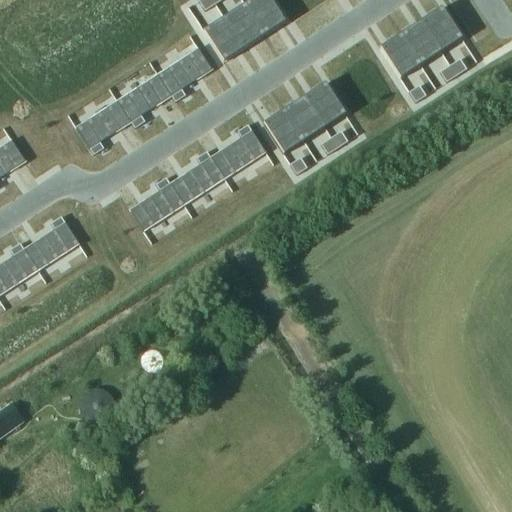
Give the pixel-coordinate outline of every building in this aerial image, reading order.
[(210,0),(203,0),(198,4),(205,14),(215,7),(210,0)] [(268,0),(255,0),(244,7),(264,38),(284,25),(268,0)] [(244,7),(223,21),(244,51),(264,38),(244,7)] [(441,11),(421,24),(441,55),(461,41),(441,11)] [(223,21),(203,34),(223,65),(244,51),(223,21)] [(421,24),(400,37),(420,68),(441,55),(421,24)] [(400,37),(380,51),(400,82),(420,68),(400,37)] [(198,52),(157,78),(171,99),(181,92),(211,73),(198,52)] [(459,62),(449,68),(456,79),(466,72),(459,62)] [(449,68),(439,75),(446,85),(456,79),(449,68)] [(157,78),(117,104),(130,125),(141,118),(171,99),(157,78)] [(324,86),(304,100),(324,131),(345,117),(324,86)] [(419,88),(408,95),(415,105),(426,98),(419,88)] [(181,92),(171,99),(175,105),(185,99),(181,92)] [(304,100),(283,113),(304,144),(324,131),(304,100)] [(117,104),(76,131),(89,152),(100,145),(130,125),(117,104)] [(283,113),(263,126),(283,157),(304,144),(283,113)] [(141,118),(130,125),(134,131),(145,125),(141,118)] [(247,128),(237,135),(241,141),(251,134),(247,128)] [(241,141),(210,161),(224,182),(265,155),(251,134),(241,141)] [(341,134),(331,141),(337,151),(347,145),(341,134)] [(331,141),(321,147),(327,158),(337,151),(331,141)] [(11,144),(0,151),(0,180),(25,165),(11,144)] [(100,145),(89,152),(93,158),(104,151),(100,145)] [(200,167),(170,187),(183,208),(224,182),(210,161),(200,167)] [(300,161),(290,168),(296,178),(307,171),(300,161)] [(166,181),(156,187),(159,194),(170,187),(166,181)] [(159,194),(129,213),(143,234),(183,208),(170,187),(159,194)] [(61,220),(51,226),(55,232),(65,226),(61,220)] [(55,232),(24,252),(37,273),(78,247),(65,226),(55,232)] [(20,246),(9,253),(14,259),(24,252),(20,246)] [(14,259),(0,268),(0,297),(37,273),(24,252),(14,259)] [(5,410),(0,413),(0,441),(18,428),(5,410)]
